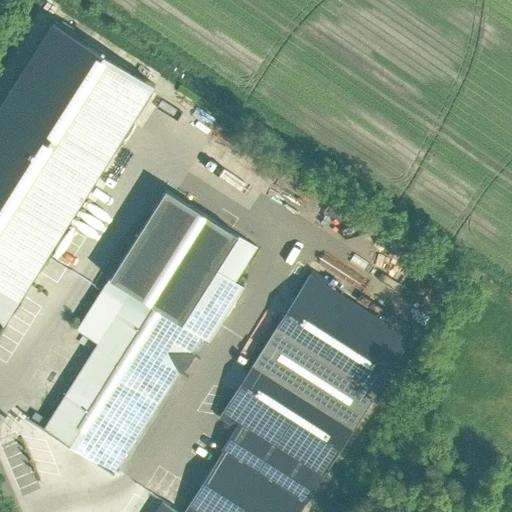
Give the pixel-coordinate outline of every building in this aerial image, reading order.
[(0,290),(16,313),(37,280),(44,268),(156,86),(54,22),(0,110),(0,290)] [(257,245),(168,188),(78,328),(98,341),(43,427),(113,472),(258,245),(257,244),(257,245)] [(320,480),(410,338),(309,274),(219,416),(320,480)] [(224,444),(181,511),(299,511),(309,497),(224,444)] [(155,511),(179,511),(162,501),(155,511)]
